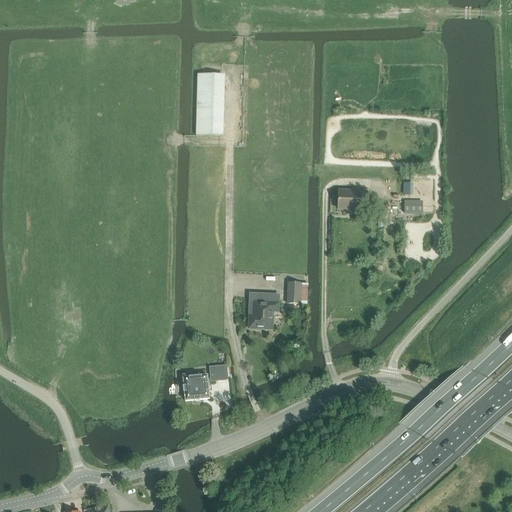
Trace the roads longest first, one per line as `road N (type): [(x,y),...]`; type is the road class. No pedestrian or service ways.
road 1 (tertiary): [(0,507),(78,478),(110,479),(190,456),(368,382),(421,392),(511,434)]
road 2 (motorway): [(511,343),(322,511)]
road 3 (track): [(229,138),(228,299),(241,365)]
road 4 (track): [(393,185),(326,189),(324,335)]
road 5 (motorway): [(365,511),(511,383)]
